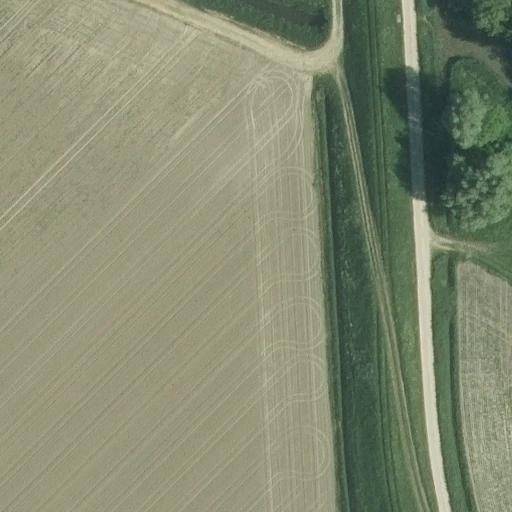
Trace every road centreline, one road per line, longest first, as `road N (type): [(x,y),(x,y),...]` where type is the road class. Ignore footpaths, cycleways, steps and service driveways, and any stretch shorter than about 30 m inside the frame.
road 1 (track): [(405,0),(429,402),(445,511)]
road 2 (track): [(337,0),(333,48),(314,62),(296,62),(145,0)]
